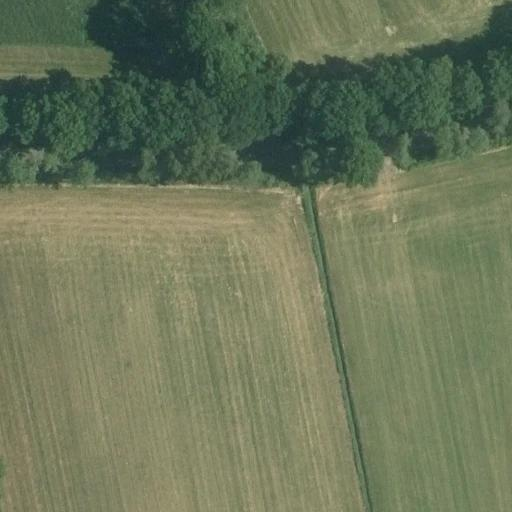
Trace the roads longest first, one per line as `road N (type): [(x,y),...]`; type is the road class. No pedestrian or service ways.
road 1 (unclassified): [(0,159),(267,156)]
road 2 (unclassified): [(511,115),(421,140),(267,156)]
road 3 (unclassified): [(267,156),(258,114),(207,0)]
